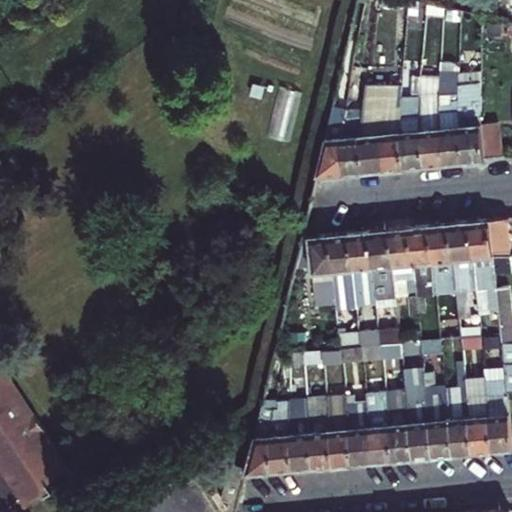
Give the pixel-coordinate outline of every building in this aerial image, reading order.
[(461,93),(464,123),(467,160),(488,158),(485,122),(485,83),(461,84),(461,87),(461,93)] [(384,129),(388,168),(407,166),(403,128),(392,129),(389,94),(382,94),(382,100),(384,129)] [(346,113),(342,133),(345,172),(366,169),(363,131),(366,111),(346,113)] [(502,120),(485,122),(488,158),(506,156),(502,120)] [(464,123),(443,124),(447,162),(467,160),(464,123)] [(443,124),(424,126),(427,164),(447,162),(443,124)] [(424,126),(403,128),(407,166),(427,164),(424,126)] [(384,129),(363,131),(366,169),(388,168),(384,129)] [(320,174),(345,172),(342,133),(328,134),(320,174)] [(511,248),(511,237),(511,216),(493,218),(495,249),(511,248)] [(493,218),(471,220),(477,283),(489,282),(490,290),(499,289),(496,257),(495,249),(493,218)] [(452,221),(458,290),(464,290),(463,284),(477,283),(471,220),(452,221)] [(432,223),(438,287),(450,285),(451,290),(458,290),(452,221),(432,223)] [(432,223),(413,225),(416,263),(417,272),(418,288),(419,294),(426,293),(425,288),(438,287),(432,223)] [(393,227),(396,264),(416,263),(413,225),(393,227)] [(373,229),(376,266),(396,264),(393,227),(373,229)] [(379,297),(378,292),(376,266),(373,229),(353,231),(356,268),(364,267),(366,293),(370,293),(370,298),(379,297)] [(334,233),(337,269),(356,268),(353,231),(334,233)] [(339,295),(337,269),(334,233),(312,235),(316,271),(322,271),(325,296),(331,296),(331,301),(340,300),(339,295)] [(511,256),(511,248),(495,249),(496,257),(511,256)] [(401,326),(360,327),(360,346),(341,347),(341,353),(324,354),(325,359),(402,356),(401,326)] [(460,346),(483,345),(482,326),(459,327),(460,346)] [(0,368),(0,507),(2,510),(17,499),(23,508),(49,491),(44,482),(64,468),(41,432),(42,431),(31,413),(29,414),(0,368)] [(407,385),(406,371),(398,372),(399,385),(407,385)] [(469,412),(466,386),(466,380),(446,382),(449,415),(453,453),(472,451),(469,412)] [(507,380),(485,381),(488,411),(491,449),(511,447),(511,445),(508,391),(507,380)] [(413,456),(409,419),(408,404),(395,405),(393,387),(387,388),(387,393),(389,421),(392,458),(413,456)] [(292,430),(292,410),(275,412),(272,432),(275,470),(295,467),(292,430)] [(491,449),(488,411),(469,412),(472,451),(491,449)] [(449,415),(430,416),(434,454),(453,453),(449,415)] [(409,419),(413,456),(434,454),(430,416),(409,419)] [(370,422),(373,460),(392,458),(389,421),(370,422)] [(370,422),(350,425),(353,462),(373,460),(370,422)] [(353,462),(350,425),(331,426),(333,464),(353,462)] [(333,464),(331,426),(311,428),(314,466),(333,464)] [(314,466),(311,428),(292,430),(295,467),(314,466)] [(275,470),(272,432),(256,434),(248,467),(246,472),(275,470)] [(228,509),(237,511),(246,472),(248,467),(232,463),(222,498),(230,500),(228,509)]
